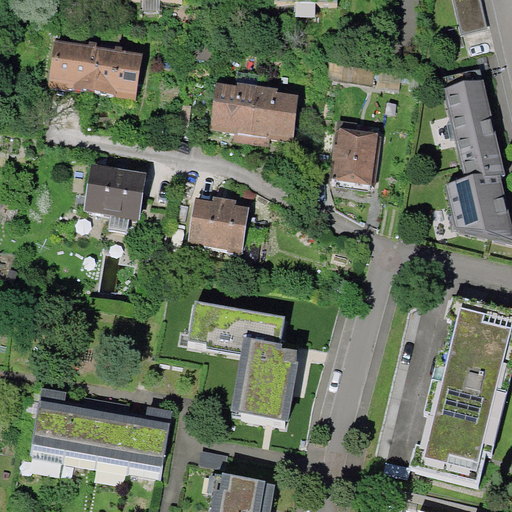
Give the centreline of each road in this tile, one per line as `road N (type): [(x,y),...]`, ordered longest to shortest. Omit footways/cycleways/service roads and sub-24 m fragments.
road 1 (residential): [(52,118),(388,248)]
road 2 (residential): [(388,248),(340,414),(327,511)]
road 3 (residential): [(511,278),(388,248)]
